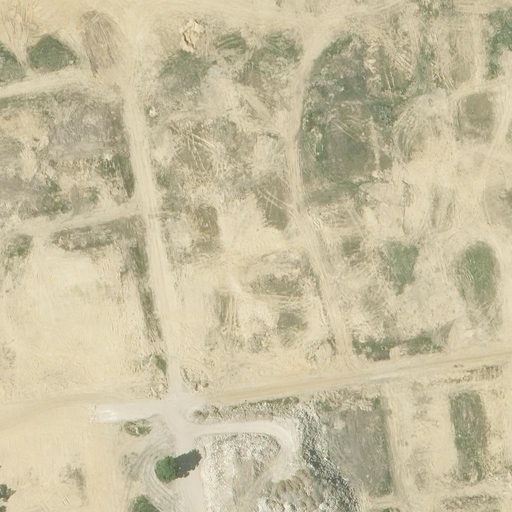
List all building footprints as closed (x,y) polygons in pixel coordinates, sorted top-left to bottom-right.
[(100,42),(111,28),(77,0),(67,0),(64,4),(68,8),(64,12),(100,42)] [(302,0),(301,12),(321,14),(322,0),(302,0)] [(0,20),(35,35),(42,18),(0,1),(0,20)] [(164,45),(177,33),(146,2),(133,14),(164,45)] [(448,81),(469,80),(465,16),(445,17),(448,81)] [(224,20),(208,27),(224,63),(240,56),(224,20)] [(377,90),(396,90),(396,27),(384,27),(385,45),(376,45),(377,90)] [(253,130),(273,130),(273,66),(254,66),(253,130)] [(467,129),(488,134),(498,93),(477,88),(467,129)] [(361,174),(356,110),(336,112),(341,175),(361,174)] [(0,134),(19,132),(20,134),(40,132),(37,113),(0,117),(0,134)] [(211,176),(201,121),(180,125),(190,180),(211,176)] [(417,125),(407,166),(428,171),(438,130),(417,125)] [(509,206),(507,209),(511,213),(511,184),(500,174),(488,189),(509,206)] [(276,176),(256,179),(268,242),(288,239),(276,176)] [(434,187),(421,241),(442,246),(455,192),(434,187)] [(365,270),(349,207),(330,212),(345,274),(365,270)] [(224,262),(215,209),(195,212),(204,265),(224,262)] [(471,290),(476,289),(485,326),(505,321),(496,282),(490,283),(481,244),(461,249),(471,290)] [(31,368),(33,394),(102,388),(101,384),(133,381),(126,299),(61,304),(60,285),(116,280),(114,254),(56,259),(56,252),(27,254),(28,267),(12,269),(13,273),(30,271),(32,301),(26,302),(25,293),(0,294),(0,305),(4,356),(30,354),(27,319),(37,318),(42,367),(31,368)] [(282,283),(282,346),(301,346),(301,283),(282,283)] [(374,327),(392,319),(377,283),(359,290),(374,327)] [(229,293),(210,296),(219,349),(238,346),(229,293)] [(493,380),(479,382),(490,464),(505,462),(501,428),(511,426),(511,412),(498,414),(493,380)] [(439,472),(452,470),(442,388),(427,390),(432,425),(404,429),(399,395),(386,397),(396,479),(412,477),(407,442),(435,438),(439,472)] [(288,412),(223,420),(229,470),(251,467),(248,442),(271,439),(274,461),(281,460),(281,462),(294,460),(288,412)] [(0,511),(121,511),(129,480),(112,476),(108,440),(77,444),(83,486),(50,479),(40,480),(42,491),(24,493),(23,484),(25,484),(21,453),(0,455),(0,511)]
